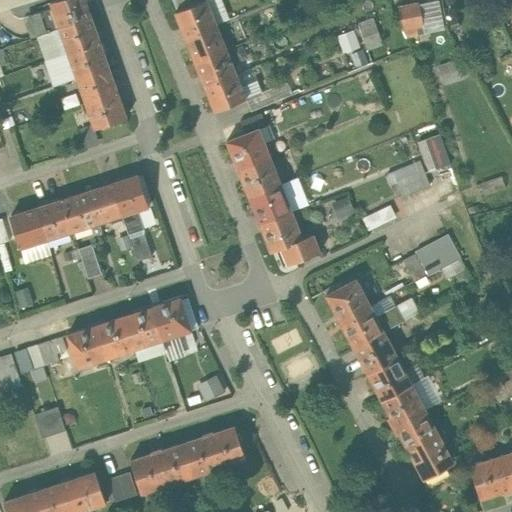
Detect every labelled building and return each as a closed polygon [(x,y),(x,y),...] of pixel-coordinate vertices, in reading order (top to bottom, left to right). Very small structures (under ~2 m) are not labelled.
[(85,0),(55,0),(51,2),(52,7),(30,15),(36,34),(31,36),(31,37),(60,28),(92,17),(85,0)] [(173,0),(178,10),(203,0),(173,0)] [(203,0),(178,10),(175,11),(185,36),(217,24),(206,0),(203,0)] [(511,14),(511,0),(499,0),(503,16),(511,14)] [(419,2),(399,6),(403,31),(408,37),(425,34),(419,2)] [(357,21),(369,48),(384,41),(371,14),(357,21)] [(92,17),(60,28),(68,52),(100,41),(92,17)] [(217,24),(185,36),(195,61),(226,49),(217,24)] [(352,27),(336,33),(343,51),(359,45),(352,27)] [(100,41),(68,52),(77,77),(109,66),(100,41)] [(226,49),(195,61),(205,86),(236,73),(226,49)] [(454,58),(437,64),(443,82),(460,76),(454,58)] [(109,66),(77,77),(86,102),(118,91),(109,66)] [(236,73),(205,86),(215,111),(246,98),(236,73)] [(118,91),(86,102),(95,128),(126,117),(118,91)] [(262,112),(240,120),(245,131),(266,123),(262,112)] [(423,128),(435,158),(446,153),(434,123),(423,128)] [(259,127),(227,140),(238,169),(270,156),(259,127)] [(270,156),(238,169),(249,196),(281,183),(270,156)] [(420,160),(406,166),(416,190),(430,185),(420,160)] [(406,166),(393,171),(398,182),(403,196),(416,190),(406,166)] [(398,182),(393,171),(386,174),(391,185),(398,182)] [(138,174),(113,182),(123,215),(129,234),(144,229),(138,210),(149,206),(138,174)] [(481,183),(485,194),(506,188),(502,176),(481,183)] [(113,182),(88,190),(98,223),(123,215),(113,182)] [(281,183),(249,196),(260,224),(292,210),(281,183)] [(88,190),(62,198),(73,231),(98,223),(88,190)] [(332,203),(337,217),(355,211),(350,196),(332,203)] [(62,198),(37,206),(48,239),(73,231),(62,198)] [(367,227),(396,218),(392,204),(362,213),(367,227)] [(37,206),(11,215),(22,247),(48,239),(37,206)] [(511,207),(488,219),(499,243),(511,236),(511,207)] [(292,210),(260,224),(271,252),(281,247),(288,264),(321,251),(314,233),(303,237),(292,210)] [(2,218),(0,218),(0,242),(9,240),(2,218)] [(145,233),(130,238),(138,260),(152,256),(145,233)] [(449,234),(416,251),(416,253),(428,274),(428,275),(461,257),(449,234)] [(93,244),(79,248),(88,278),(102,273),(93,244)] [(416,253),(404,259),(415,281),(428,274),(416,253)] [(356,278),(326,294),(340,321),(371,304),(356,278)] [(371,304),(340,321),(354,347),(384,331),(404,320),(396,305),(395,305),(389,294),(371,304)] [(181,297),(152,306),(163,339),(192,330),(181,297)] [(152,306),(124,315),(135,348),(163,339),(152,306)] [(124,315),(96,325),(107,357),(135,348),(124,315)] [(96,325),(67,334),(78,367),(107,357),(96,325)] [(384,331),(354,347),(368,373),(398,357),(384,331)] [(52,339),(38,344),(45,364),(59,359),(52,339)] [(509,369),(511,367),(511,357),(503,341),(496,345),(509,369)] [(38,344),(27,347),(33,368),(45,364),(38,344)] [(10,351),(0,354),(0,388),(20,382),(10,351)] [(398,357),(368,373),(381,399),(412,383),(398,357)] [(204,396),(223,387),(216,372),(197,381),(204,396)] [(412,383),(381,399),(395,426),(426,409),(412,383)] [(58,406),(35,413),(43,437),(66,430),(58,406)] [(426,409),(395,426),(409,452),(440,436),(426,409)] [(214,431),(204,434),(204,435),(183,442),(194,475),(246,458),(235,425),(214,432),(214,431)] [(450,454),(440,436),(409,452),(418,470),(450,454)] [(162,448),(152,451),(152,452),(131,459),(141,492),(194,475),(183,442),(162,449),(162,448)] [(511,451),(470,465),(480,498),(501,491),(502,493),(511,489),(511,488),(511,451)] [(457,468),(450,454),(418,470),(426,484),(457,468)] [(96,471),(62,482),(72,511),(76,511),(106,502),(96,471)] [(130,471),(119,475),(126,498),(126,497),(137,494),(130,471)] [(119,475),(107,478),(115,501),(126,498),(119,475)] [(72,511),(62,482),(4,500),(7,511),(72,511)]
